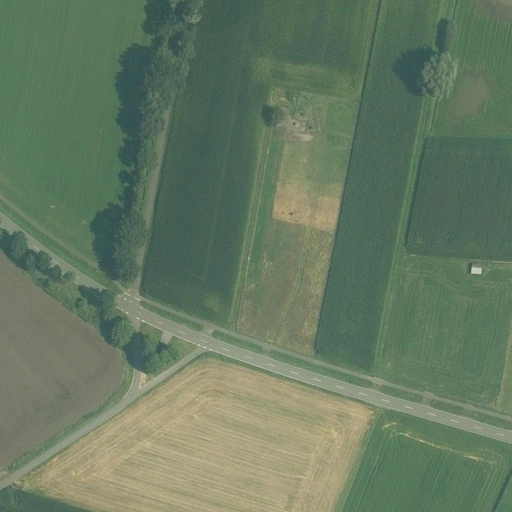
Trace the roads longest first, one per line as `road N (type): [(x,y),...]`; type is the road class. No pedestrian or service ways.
road 1 (tertiary): [(511,438),(207,343)]
road 2 (unclassified): [(185,0),(132,311)]
road 3 (tertiary): [(132,311),(0,218)]
road 4 (unclassified): [(129,402),(0,489)]
